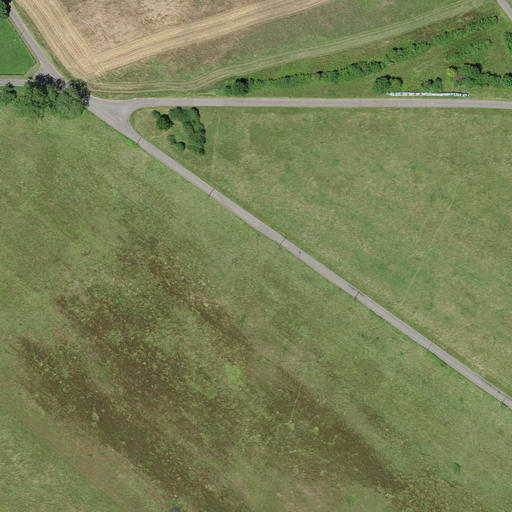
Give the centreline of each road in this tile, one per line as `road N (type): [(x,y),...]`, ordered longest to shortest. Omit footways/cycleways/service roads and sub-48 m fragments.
road 1 (unclassified): [(107,104),(117,124),(155,153),(511,406)]
road 2 (unclassified): [(511,106),(107,104)]
